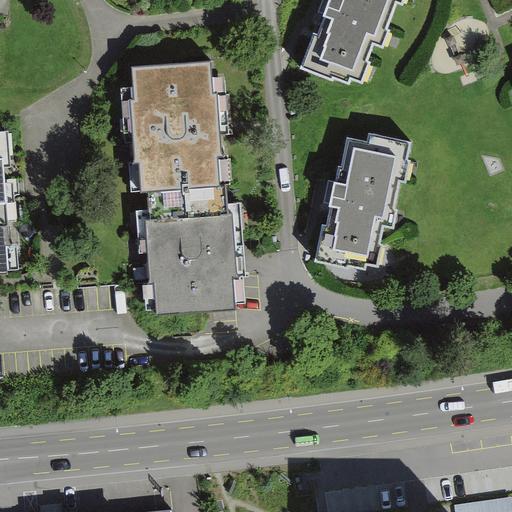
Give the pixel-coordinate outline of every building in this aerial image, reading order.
[(337,0),(325,35),(319,32),(306,67),(363,86),(377,46),(389,50),(406,0),(337,0)] [(210,65),(132,70),(140,197),(147,196),(155,318),(235,313),(227,190),(218,190),(210,65)] [(5,126),(0,125),(0,271),(12,271),(5,126)] [(371,140),(352,137),(338,223),(327,221),(321,262),(378,272),(385,228),(396,230),(404,181),(410,182),(418,139),(373,132),(371,140)] [(302,511),(325,511),(323,495),(301,498),(302,511)]
